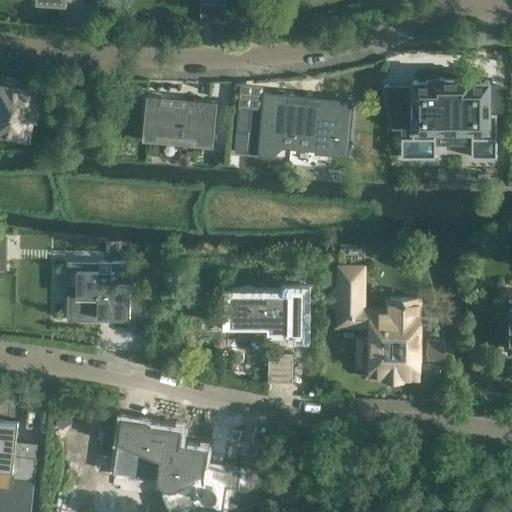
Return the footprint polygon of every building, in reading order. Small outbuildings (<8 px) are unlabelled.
[(200,0),(200,21),(225,22),(226,1),(225,1),(224,0),(200,0)] [(355,69),(354,85),(370,86),(371,70),(355,69)] [(489,113),(489,81),(471,81),(471,78),(435,77),(435,81),(418,80),(418,84),(389,84),(392,128),(401,128),(401,156),(435,157),(435,129),(471,129),(471,157),(496,157),(497,113),(489,113)] [(31,104),(33,91),(30,91),(27,93),(20,92),(18,89),(14,84),(4,83),(0,85),(0,131),(27,135),(30,115),(34,116),(35,105),(31,104)] [(259,154),(260,144),(281,146),(317,149),(318,143),(348,145),(353,100),(330,98),(329,106),(321,105),(321,103),(287,100),(288,94),(287,94),(286,100),(264,98),(263,108),(239,105),(234,152),(259,154)] [(194,99),(193,100),(193,106),(185,105),(160,102),(161,96),(146,95),(142,140),(213,147),(217,101),(194,99)] [(214,155),(213,167),(225,168),(226,156),(214,155)] [(130,262),(111,262),(111,263),(113,263),(113,269),(77,269),(76,295),(68,295),(68,296),(73,296),(73,319),(99,320),(99,309),(129,309),(130,262)] [(362,316),(362,298),(363,267),(340,267),(340,286),(328,298),(339,310),(339,316),(348,316),(348,318),(353,318),(353,316),(362,316)] [(268,352),(268,382),(292,382),(292,354),(305,354),(306,312),(293,311),(293,301),(306,301),(306,287),(288,287),(288,292),(229,291),(229,324),(268,325),(268,334),(292,334),(292,353),(268,352)] [(419,357),(419,341),(419,334),(422,334),(422,322),(419,322),(419,311),(418,311),(418,298),(389,297),(389,315),(371,315),(371,339),(360,339),(360,364),(371,364),(371,375),(389,375),(389,374),(400,374),(400,376),(418,376),(418,357),(419,357)] [(429,340),(429,357),(443,357),(443,340),(429,340)] [(125,416),(117,471),(132,473),(132,476),(143,477),(143,474),(161,477),(164,482),(168,485),(173,487),(173,488),(166,491),(175,511),(184,511),(203,511),(205,505),(223,507),(222,511),(269,495),(271,477),(266,476),(269,455),(243,451),(241,469),(228,467),(227,468),(225,467),(223,466),(221,465),(217,465),(215,465),(212,465),(209,465),(211,447),(183,443),(185,428),(150,423),(151,420),(125,416)] [(32,500),(36,457),(38,441),(36,441),(35,456),(14,454),(17,421),(0,418),(0,467),(11,469),(8,498),(32,500)]
